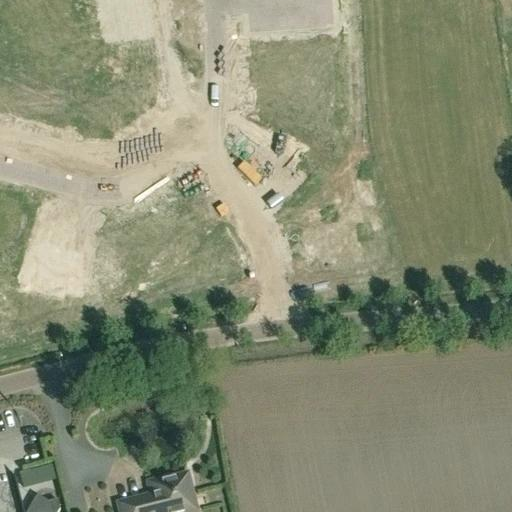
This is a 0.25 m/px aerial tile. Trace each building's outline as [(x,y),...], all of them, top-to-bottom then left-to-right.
[(147,0),(105,0),(108,16),(149,9),(147,0)] [(149,9),(108,16),(112,39),(153,33),(149,9)] [(118,511),(195,511),(187,477),(167,482),(166,480),(146,485),(148,490),(149,490),(151,497),(117,505),(118,511)] [(0,501),(16,497),(12,485),(0,488),(0,501)] [(58,511),(59,511),(57,502),(43,505),(36,500),(37,498),(36,497),(27,511),(58,511)]
